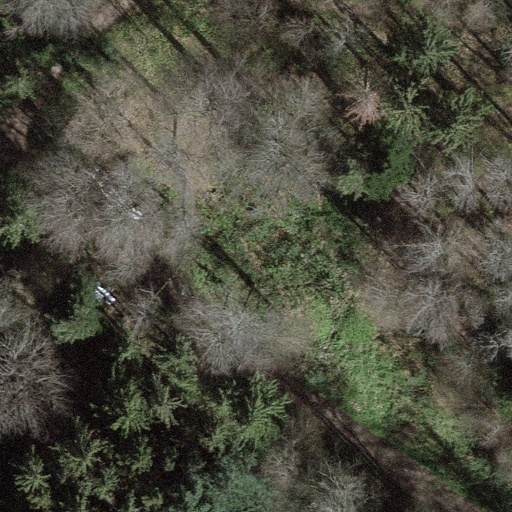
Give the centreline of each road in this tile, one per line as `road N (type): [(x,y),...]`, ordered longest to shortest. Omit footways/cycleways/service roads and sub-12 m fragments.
road 1 (track): [(485,511),(474,495),(229,342),(0,145)]
road 2 (track): [(0,88),(66,48),(120,0)]
